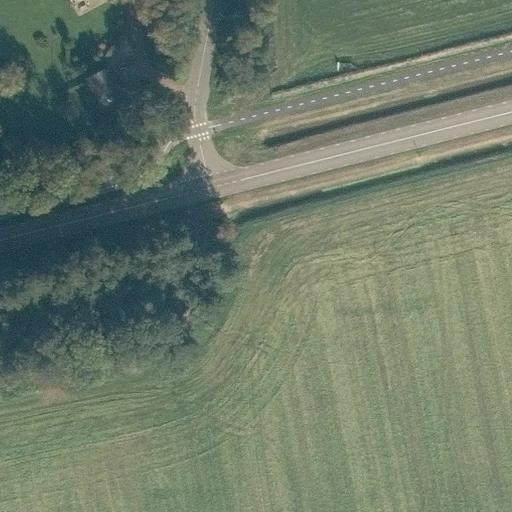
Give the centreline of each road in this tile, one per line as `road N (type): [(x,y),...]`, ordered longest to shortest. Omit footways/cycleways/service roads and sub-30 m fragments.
road 1 (tertiary): [(211,189),(511,112)]
road 2 (tertiary): [(0,241),(211,189)]
road 3 (tertiary): [(211,189),(194,121),(211,0)]
